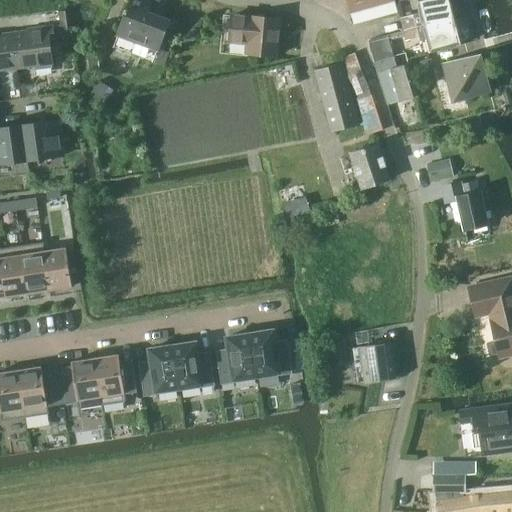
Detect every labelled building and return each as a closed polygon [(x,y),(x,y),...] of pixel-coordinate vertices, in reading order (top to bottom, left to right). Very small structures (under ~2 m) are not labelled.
[(119,35),(114,46),(154,61),(159,50),(161,44),(170,21),(170,20),(162,17),(148,12),(152,2),(151,2),(147,0),(131,0),(118,34),(119,35)] [(348,0),(355,23),(398,11),(394,0),(348,0)] [(417,0),(421,12),(401,17),(405,30),(455,17),(449,0),(417,0)] [(66,10),(60,11),(62,25),(59,25),(61,37),(69,36),(66,10)] [(251,17),(224,14),(222,39),(249,42),(248,53),(277,55),(280,18),(251,16),(251,17)] [(405,30),(379,37),(382,47),(408,40),(420,36),(421,40),(427,39),(431,53),(462,44),(455,17),(405,30)] [(30,31),(12,33),(16,65),(37,63),(37,67),(52,65),(52,61),(53,61),(50,38),(55,38),(54,26),(29,29),(30,31)] [(0,67),(16,65),(12,33),(0,34),(0,67)] [(378,36),(370,39),(377,61),(385,59),(382,47),(379,37),(378,36)] [(344,56),(343,57),(350,77),(357,98),(367,134),(383,129),(372,94),(371,94),(370,90),(356,52),(344,56)] [(491,91),(481,54),(444,63),(454,101),(491,91)] [(394,56),(385,59),(377,61),(375,62),(388,104),(418,95),(408,64),(397,67),(394,56)] [(99,59),(89,60),(91,73),(101,72),(99,59)] [(433,60),(413,65),(417,77),(436,72),(433,60)] [(315,69),(333,132),(359,124),(342,61),(315,69)] [(100,80),(90,97),(98,102),(109,86),(100,80)] [(60,154),(56,121),(23,126),(28,158),(60,154)] [(0,162),(28,158),(23,126),(0,129),(0,162)] [(379,144),(351,153),(362,188),(391,178),(379,144)] [(453,175),(450,158),(427,163),(431,181),(453,175)] [(458,196),(465,229),(488,223),(481,192),(480,192),(477,180),(462,183),(464,195),(458,196)] [(60,188),(47,190),(48,199),(62,197),(60,188)] [(35,198),(14,201),(16,212),(37,208),(35,198)] [(14,201),(0,203),(0,213),(16,212),(14,201)] [(43,250),(42,242),(21,245),(28,293),(29,295),(43,293),(42,291),(50,290),(43,250)] [(21,245),(0,248),(0,251),(7,296),(7,298),(21,296),(21,294),(28,293),(21,245)] [(67,246),(43,250),(50,290),(50,292),(64,290),(64,288),(73,286),(67,246)] [(491,321),(500,357),(511,353),(511,278),(469,288),(476,315),(491,312),(493,320),(491,321)] [(274,329),(251,333),(258,376),(279,373),(280,376),(302,372),(297,338),(276,341),(274,329)] [(235,380),(258,376),(251,333),(227,337),(229,348),(216,350),(222,384),(235,382),(235,380)] [(197,341),(173,345),(181,389),(202,385),(203,388),(216,386),(210,352),(199,354),(197,341)] [(358,383),(396,377),(391,342),(353,348),(354,349),(361,348),(366,380),(358,381),(358,383)] [(158,392),(181,389),(173,345),(150,349),(152,361),(139,363),(145,397),(158,394),(158,392)] [(119,354),(96,357),(103,404),(127,400),(126,394),(137,393),(134,370),(122,371),(119,354)] [(75,379),(63,380),(67,403),(80,401),(81,407),(103,404),(96,357),(72,361),(75,379)] [(42,366),(18,369),(26,416),(48,412),(47,406),(60,404),(57,381),(45,383),(42,366)] [(0,413),(2,414),(3,419),(26,416),(18,369),(0,372),(0,413)] [(301,383),(291,385),(293,394),(303,393),(301,383)] [(511,451),(511,403),(460,410),(461,423),(473,422),(475,431),(479,431),(482,455),(511,451)] [(433,462),(433,474),(466,475),(472,475),(476,474),(476,461),(433,462)] [(464,497),(463,491),(466,491),(466,476),(476,476),(476,474),(472,475),(466,475),(433,474),(433,490),(436,490),(438,501),(439,511),(511,511),(511,491),(483,495),(464,497)]
